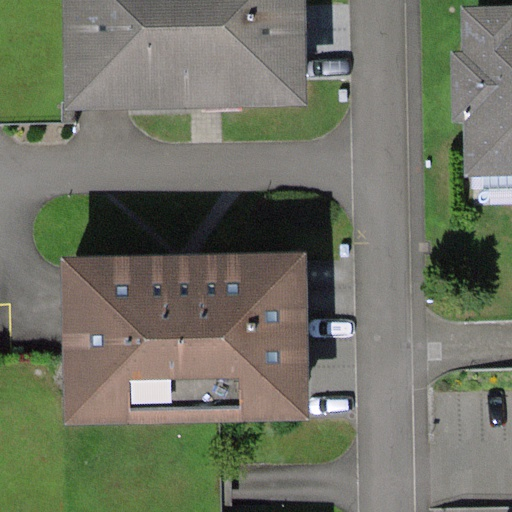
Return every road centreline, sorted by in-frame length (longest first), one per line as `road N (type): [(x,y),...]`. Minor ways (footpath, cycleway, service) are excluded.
road 1 (residential): [(372,0),(384,511)]
road 2 (unknown): [(0,158),(376,150)]
